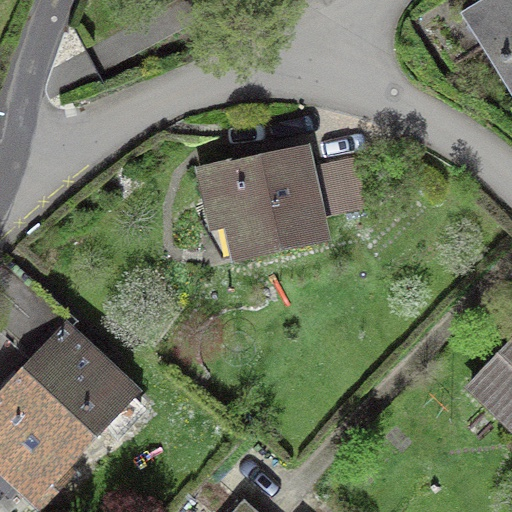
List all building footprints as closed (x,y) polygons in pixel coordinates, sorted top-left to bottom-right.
[(511,0),(486,0),(477,6),(511,63),(511,0)] [(204,169),(214,220),(231,223),(238,255),(321,238),(303,154),(239,168),(238,162),(204,169)] [(350,159),(317,166),(327,211),(360,204),(350,159)] [(0,468),(34,501),(133,398),(63,334),(74,324),(36,288),(0,326),(0,330),(35,364),(0,400),(0,468)] [(511,428),(511,344),(470,387),(511,428)] [(250,511),(241,503),(232,511),(250,511)]
